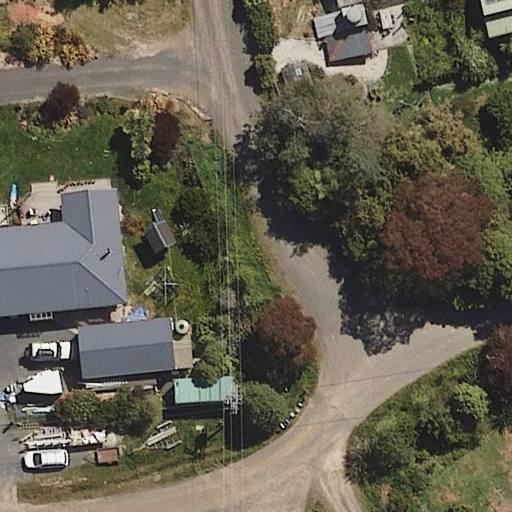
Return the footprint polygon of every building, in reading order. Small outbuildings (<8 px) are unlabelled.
[(330,0),(331,1),(333,8),(356,3),(370,0),(330,0)] [(511,35),(511,0),(476,0),(485,41),(511,35)] [(358,9),(316,18),(326,63),(367,54),(358,9)] [(0,320),(121,313),(113,196),(60,200),(62,231),(0,235),(0,320)] [(169,373),(164,325),(76,335),(81,382),(169,373)] [(228,381),(172,384),(173,408),(230,404),(228,381)]
